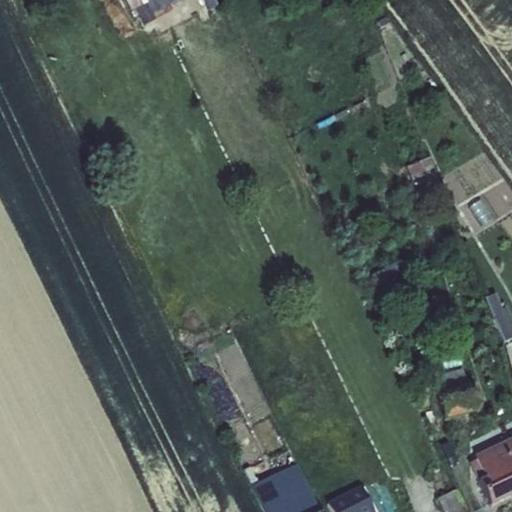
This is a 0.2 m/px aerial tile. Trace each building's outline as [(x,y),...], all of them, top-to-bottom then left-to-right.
[(125,0),(133,14),(137,11),(146,28),(157,22),(153,16),(184,0),(203,0),(210,12),(213,10),(219,7),(215,0),(125,0)] [(429,160),(408,168),(419,197),(440,189),(429,160)] [(494,295),(483,300),(502,345),(511,340),(511,323),(505,308),(501,310),(494,295)] [(444,393),(435,396),(443,423),(473,414),(471,409),(481,406),(475,385),(466,387),(461,370),(439,376),(444,393)] [(475,462),(468,465),(477,484),(490,509),(511,497),(511,439),(473,458),(475,462)] [(249,469),(243,472),(250,488),(261,511),(377,511),(365,486),(316,509),(296,467),(257,485),(249,469)] [(466,511),(456,491),(436,500),(442,511),(466,511)]
